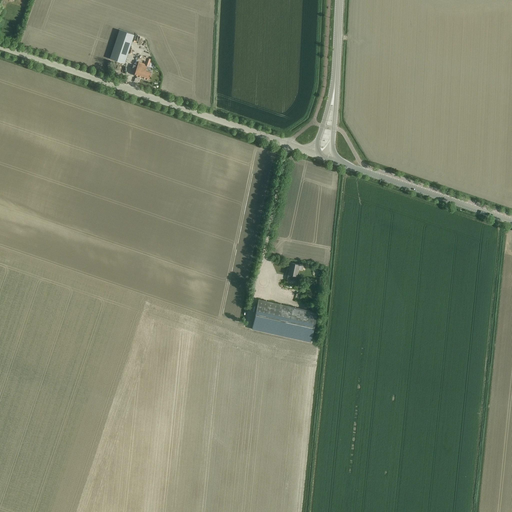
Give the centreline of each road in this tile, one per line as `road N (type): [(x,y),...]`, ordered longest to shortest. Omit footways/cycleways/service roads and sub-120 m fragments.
road 1 (unclassified): [(318,154),(0,46)]
road 2 (secondary): [(511,221),(340,163)]
